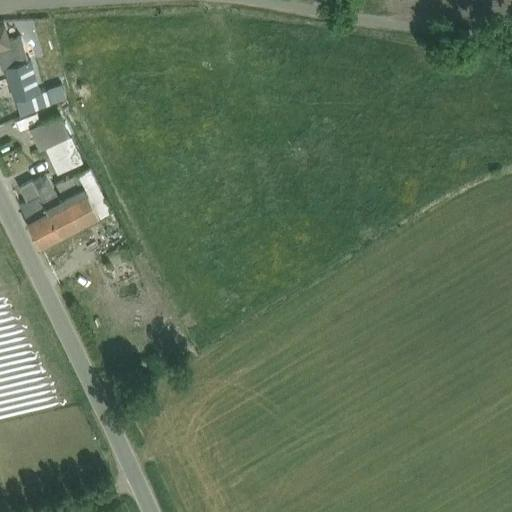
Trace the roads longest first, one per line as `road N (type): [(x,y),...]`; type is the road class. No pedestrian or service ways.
road 1 (unclassified): [(0,200),(149,511)]
road 2 (unclassified): [(328,0),(511,29)]
